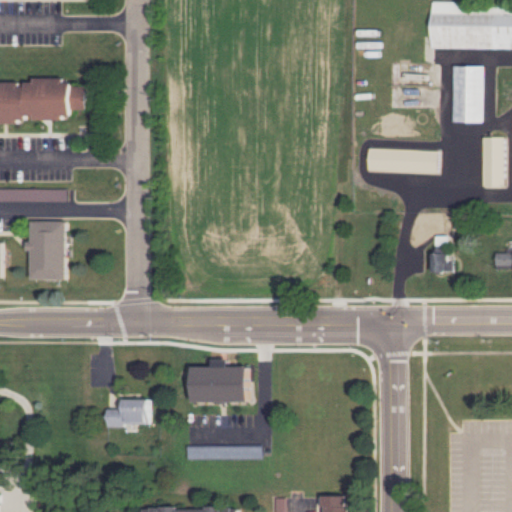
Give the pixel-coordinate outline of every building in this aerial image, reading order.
[(456,121),(488,122),(489,66),(457,65),(456,121)] [(0,123),(26,124),(26,118),(73,118),(74,109),(87,109),(88,84),(66,84),(66,77),(35,77),(35,82),(0,82),(0,123)] [(486,136),(485,185),(507,185),(508,137),(486,136)] [(371,170),(442,172),(442,150),(372,148),(371,170)] [(0,200),(69,201),(69,188),(0,187),(0,200)] [(34,278),(70,279),(71,221),(35,220),(35,241),(31,241),(31,249),(35,249),(34,278)] [(436,271),(456,271),(456,261),(451,261),(450,235),(435,235),(436,271)] [(250,366),(194,366),(195,402),(251,401),(250,366)] [(109,408),(109,425),(151,425),(151,399),(125,398),(125,408),(109,408)] [(188,445),(189,459),(263,458),(263,444),(188,445)] [(350,511),(350,495),(325,495),(325,511),(350,511)] [(286,511),(287,497),(277,497),(276,511),(286,511)]
